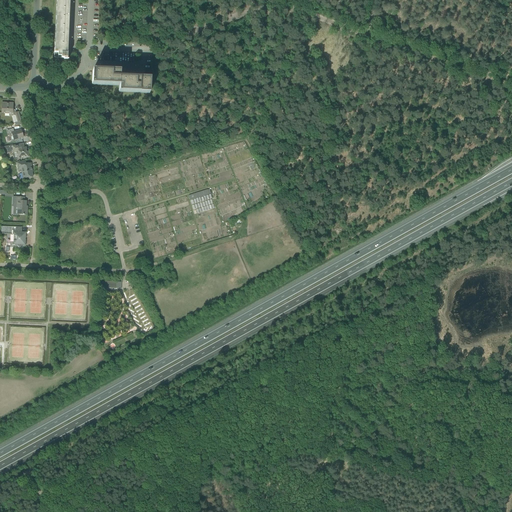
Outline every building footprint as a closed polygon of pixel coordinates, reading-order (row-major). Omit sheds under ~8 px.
[(54,48),(54,57),(55,58),(56,58),(58,59),(58,57),(61,57),(61,59),(65,59),(65,60),(67,60),(67,53),(65,53),(67,0),(56,0),(55,48),(54,48)] [(120,79),(120,78),(120,72),(109,72),(109,71),(110,69),(109,69),(109,70),(100,69),(100,70),(96,69),(96,70),(93,70),(93,71),(92,71),(92,84),(119,85),(119,79),(120,79)] [(119,79),(119,85),(119,91),(149,93),(150,93),(150,80),(137,79),(137,77),(136,77),(127,77),(123,77),(123,78),(120,78),(120,79),(119,79)] [(22,125),(21,121),(18,112),(16,113),(15,110),(13,110),(13,103),(2,103),(1,113),(4,113),(5,114),(9,114),(10,113),(12,113),(13,116),(14,116),(15,116),(17,122),(14,123),(15,126),(22,125)] [(13,129),(7,130),(9,136),(10,142),(14,141),(14,140),(23,137),(21,130),(14,132),(13,129)] [(26,152),(26,148),(22,149),(22,146),(20,147),(20,145),(13,146),(12,145),(6,146),(7,153),(16,152),(17,158),(23,157),(23,158),(29,157),(28,152),(26,152)] [(33,177),(32,172),(31,163),(26,164),(25,161),(17,162),(18,170),(19,172),(21,172),(23,179),(28,178),(32,178),(32,177),(33,177)] [(209,195),(207,190),(192,194),(194,199),(209,195)] [(13,211),(13,215),(17,215),(27,215),(27,210),(26,210),(26,206),(26,201),(24,201),(24,198),(17,197),(16,202),(18,202),(17,207),(17,211),(13,211)] [(22,227),(11,227),(1,226),(0,234),(13,234),(12,245),(17,245),(19,247),(21,245),(25,246),(26,232),(21,232),(22,227)]
